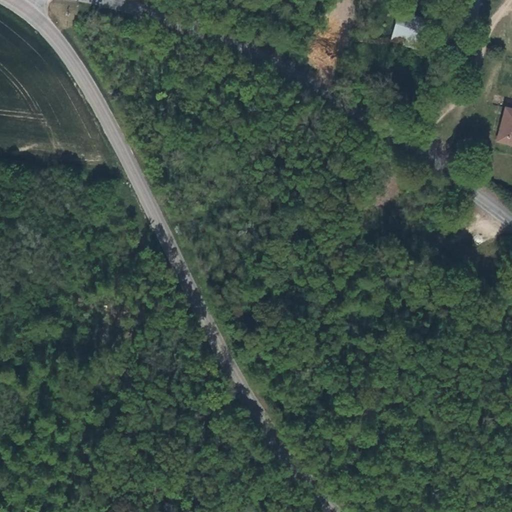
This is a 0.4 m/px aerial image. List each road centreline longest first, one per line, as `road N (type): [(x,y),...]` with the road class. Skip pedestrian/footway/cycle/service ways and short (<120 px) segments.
road 1 (tertiary): [(333,511),(243,392),(81,76),(41,23),(11,0)]
road 2 (tertiary): [(511,216),(307,78),(213,34),(109,0)]
